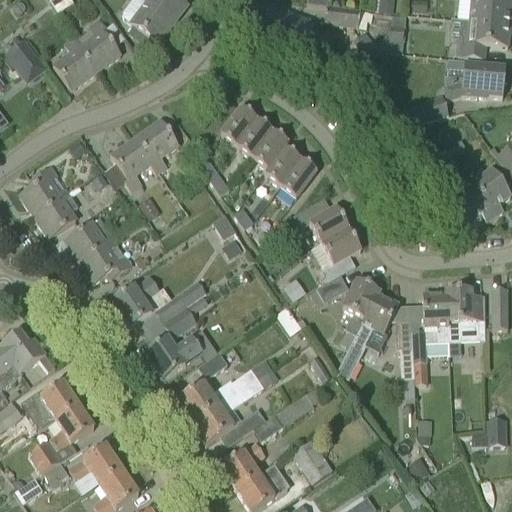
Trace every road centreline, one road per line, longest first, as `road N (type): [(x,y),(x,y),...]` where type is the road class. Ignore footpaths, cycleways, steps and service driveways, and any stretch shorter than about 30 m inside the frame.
road 1 (residential): [(511,254),(449,266),(393,252),(325,137),(201,53)]
road 2 (residential): [(191,511),(58,309),(32,293),(1,290)]
road 3 (residential): [(0,172),(59,130),(139,100),(201,53)]
